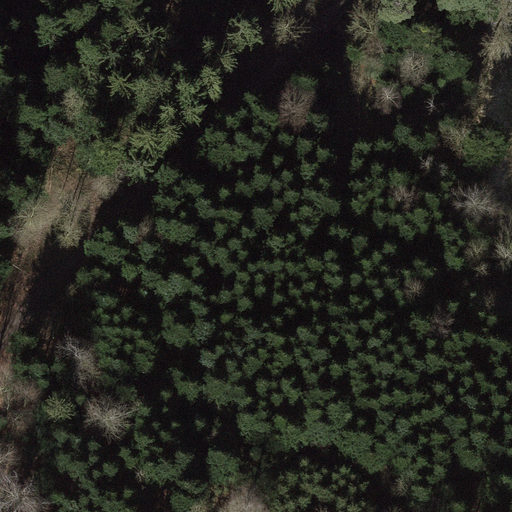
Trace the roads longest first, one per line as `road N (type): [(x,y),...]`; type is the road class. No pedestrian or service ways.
road 1 (track): [(154,511),(116,477),(79,408),(77,363),(56,288),(30,26)]
road 2 (track): [(0,350),(346,0)]
